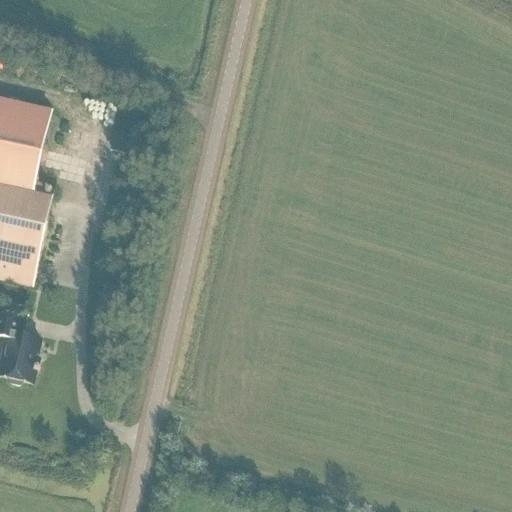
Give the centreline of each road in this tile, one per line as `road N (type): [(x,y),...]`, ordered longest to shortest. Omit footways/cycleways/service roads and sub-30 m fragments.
road 1 (tertiary): [(135,511),(245,0)]
road 2 (track): [(81,337),(80,278),(100,130),(90,114),(0,86)]
road 3 (track): [(219,120),(0,28)]
